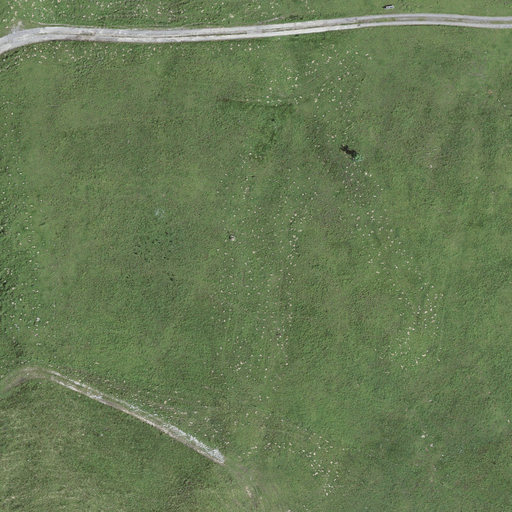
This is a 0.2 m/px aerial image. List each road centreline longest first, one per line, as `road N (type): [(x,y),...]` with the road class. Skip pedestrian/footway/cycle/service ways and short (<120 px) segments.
road 1 (track): [(0,37),(511,13)]
road 2 (track): [(0,389),(25,373),(54,376),(220,458)]
